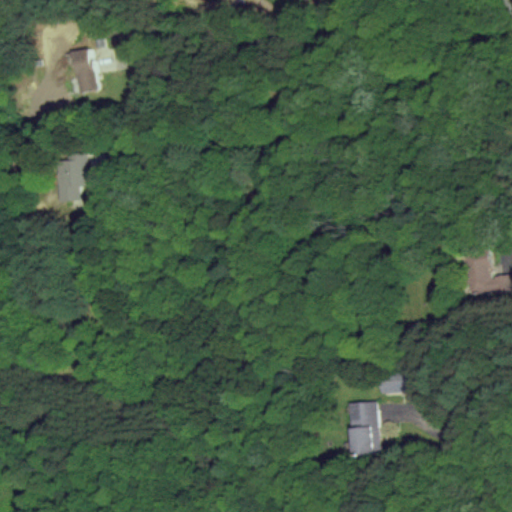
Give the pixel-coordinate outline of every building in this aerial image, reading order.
[(96,90),(92,48),(73,51),(77,92),(96,90)] [(72,200),(90,200),(90,185),(98,185),(98,149),(79,149),(79,159),(64,159),(63,200),(72,200)] [(474,295),(511,289),(511,273),(493,276),(489,252),(468,255),(474,295)] [(414,391),(413,369),(383,370),(383,392),(414,391)] [(350,404),(356,455),(384,451),(378,400),(350,404)]
